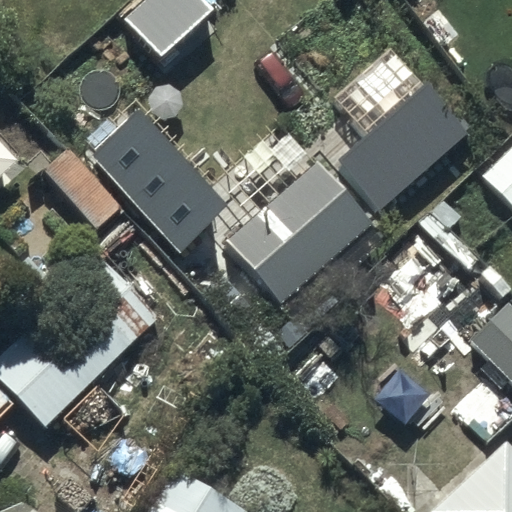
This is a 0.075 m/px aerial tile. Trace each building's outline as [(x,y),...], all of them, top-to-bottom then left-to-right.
[(210,19),(193,0),(155,0),(125,27),(160,65),(210,19)] [(466,141),(424,93),(335,170),(377,218),(466,141)] [(131,127),(88,167),(179,265),(222,225),(131,127)] [(511,214),(511,140),(475,178),(511,214)] [(0,183),(17,168),(0,149),(0,183)] [(370,232),(316,170),(225,249),(279,311),(370,232)] [(0,422),(17,407),(41,432),(157,323),(100,262),(0,355),(0,422)] [(511,316),(506,310),(469,348),(511,390),(511,316)] [(511,511),(511,462),(500,450),(433,511),(511,511)] [(232,511),(171,474),(147,511),(232,511)]
